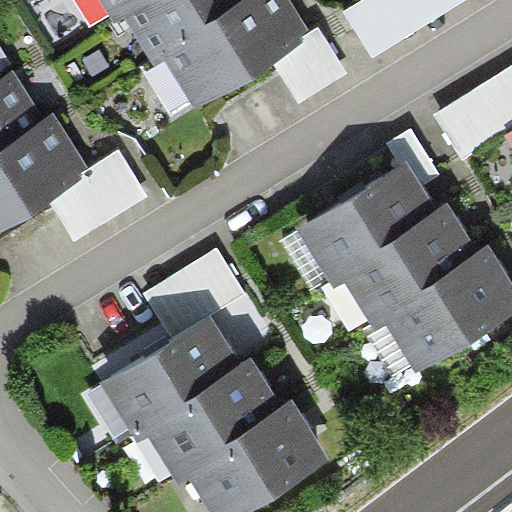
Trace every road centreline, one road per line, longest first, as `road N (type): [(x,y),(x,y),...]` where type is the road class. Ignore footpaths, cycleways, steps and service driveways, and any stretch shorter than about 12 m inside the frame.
road 1 (residential): [(511,19),(0,333)]
road 2 (tertiary): [(511,438),(412,511)]
